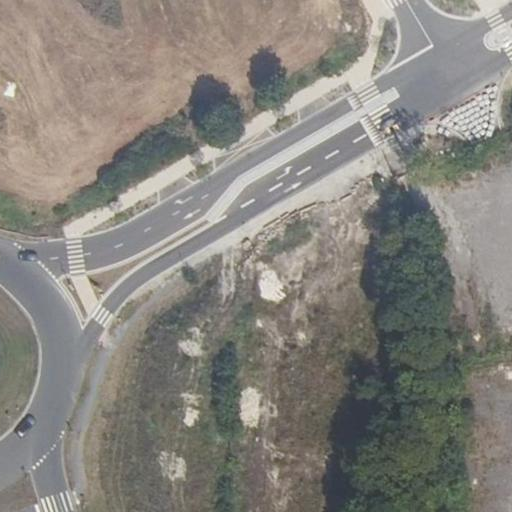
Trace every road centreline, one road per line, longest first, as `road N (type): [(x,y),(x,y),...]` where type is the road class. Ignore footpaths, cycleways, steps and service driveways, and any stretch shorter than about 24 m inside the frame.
road 1 (tertiary): [(217,209),(448,68)]
road 2 (tertiary): [(217,209),(72,253),(1,264)]
road 3 (tertiary): [(57,353),(217,209)]
